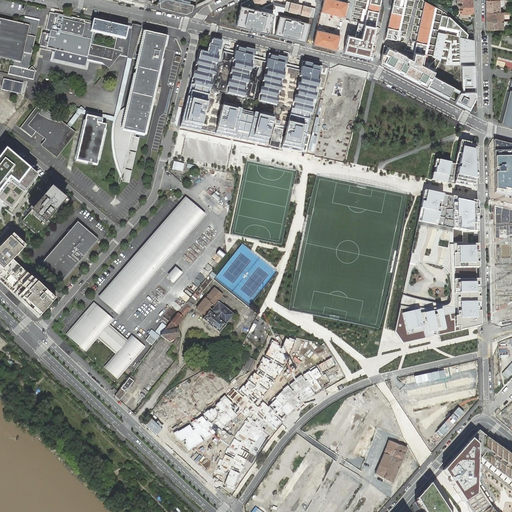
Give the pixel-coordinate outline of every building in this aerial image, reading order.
[(150,0),(150,4),(186,13),(191,10),(193,0),(150,0)] [(348,2),(338,0),(324,0),(321,11),(345,17),(348,2)] [(348,34),(344,51),(368,56),(374,26),(380,0),(368,0),(360,37),(348,34)] [(404,0),(394,0),(386,37),(396,40),(404,0)] [(496,0),(485,0),(486,13),(500,12),(503,12),(505,12),(505,10),(500,10),(499,2),(505,2),(504,0),(496,0)] [(316,9),(286,1),(284,11),(313,19),(316,9)] [(434,7),(424,1),(414,52),(425,53),(434,7)] [(274,14),(241,5),(236,25),(269,34),(274,14)] [(486,13),(486,22),(503,21),(503,18),(503,15),(504,15),(508,14),(510,14),(510,13),(508,13),(508,12),(505,12),(503,12),(500,12),(486,13)] [(66,14),(63,13),(63,15),(62,17),(56,16),(52,31),(51,30),(50,30),(46,48),(56,50),(53,60),(85,67),(91,40),(88,39),(90,31),(93,31),(125,39),(126,34),(127,28),(93,20),(92,24),(84,22),(85,20),(65,16),(66,14)] [(62,17),(63,15),(55,13),(55,14),(51,30),(52,31),(56,16),(62,17)] [(309,23),(279,16),(275,35),(305,42),(309,23)] [(28,69),(39,22),(24,19),(22,24),(0,18),(0,58),(14,61),(13,66),(10,65),(8,74),(34,80),(36,71),(28,69)] [(486,22),(486,30),(503,29),(503,28),(503,27),(503,21),(486,22)] [(340,36),(317,30),(313,44),(336,50),(340,36)] [(165,36),(144,31),(143,38),(126,34),(125,39),(122,51),(119,55),(127,57),(132,58),(138,59),(128,105),(123,126),(115,124),(114,128),(114,130),(114,133),(113,137),(114,140),(114,143),(114,147),(116,157),(118,168),(123,178),(122,181),(129,183),(132,171),(126,169),(126,168),(132,169),(136,153),(130,151),(130,149),(136,151),(140,134),(144,135),(158,73),(162,58),(163,54),(163,53),(164,47),(165,43),(167,36),(165,36)] [(433,56),(440,60),(446,34),(438,32),(433,56)] [(461,90),(432,75),(426,87),(469,109),(475,97),(474,40),(460,37),(461,65),(461,90)] [(199,131),(221,42),(211,40),(208,52),(199,50),(180,127),(199,131)] [(243,104),(256,51),(235,45),(222,99),(243,104)] [(425,53),(414,52),(412,59),(388,47),(385,54),(382,53),(380,63),(426,87),(432,75),(435,71),(422,65),(425,53)] [(273,111),(287,58),(266,53),(253,106),(273,111)] [(112,123),(115,124),(123,126),(128,105),(119,111),(132,58),(127,57),(114,117),(78,109),(66,126),(70,129),(82,114),(113,121),(112,123)] [(308,120),(321,67),(300,62),(287,115),(308,120)] [(24,83),(5,79),(3,90),(22,94),(24,83)] [(499,121),(511,124),(511,79),(507,90),(499,121)] [(499,84),(494,103),(500,105),(506,86),(499,84)] [(37,106),(20,128),(31,138),(36,132),(45,140),(41,147),(56,158),(76,134),(70,129),(66,126),(62,123),(60,123),(53,122),(48,120),(39,114),(42,110),(37,106)] [(222,108),(216,134),(266,146),(272,120),(222,108)] [(97,167),(106,126),(102,125),(103,121),(86,117),(76,162),(97,167)] [(156,134),(152,156),(159,158),(165,122),(161,121),(159,134),(156,134)] [(306,126),(287,121),(280,148),(300,153),(306,126)] [(511,143),(495,139),(495,169),(495,193),(511,195),(511,143)] [(476,145),(461,141),(456,164),(434,158),(429,179),(437,181),(477,189),(476,162),(476,145)] [(39,176),(6,149),(0,156),(0,193),(10,181),(25,193),(39,176)] [(67,198),(53,186),(22,221),(37,234),(67,198)] [(477,210),(476,201),(423,193),(417,223),(451,231),(465,235),(477,234),(477,210)] [(203,215),(186,199),(101,297),(119,312),(203,215)] [(98,240),(77,222),(67,234),(68,234),(44,262),(64,278),(87,252),(88,252),(98,240)] [(0,282),(39,318),(56,299),(13,259),(26,245),(13,233),(0,246),(0,282)] [(442,305),(402,296),(394,334),(402,344),(454,332),(480,326),(480,319),(479,293),(479,279),(475,279),(475,268),(478,268),(479,256),(479,244),(449,245),(451,297),(450,303),(446,305),(442,305)] [(175,267),(166,277),(173,284),(183,273),(175,267)] [(226,324),(231,318),(234,315),(221,305),(226,299),(213,289),(208,295),(207,295),(204,298),(205,299),(197,309),(206,316),(202,319),(219,333),(226,324)] [(199,294),(196,291),(193,295),(171,322),(176,326),(177,325),(198,299),(196,297),(199,294)] [(111,320),(94,305),(68,335),(85,350),(97,336),(117,354),(106,367),(117,377),(143,347),(132,338),(127,343),(107,325),(111,320)] [(176,326),(171,322),(160,336),(175,346),(179,341),(177,325),(176,326)] [(146,340),(152,345),(156,340),(150,335),(146,340)] [(225,484),(234,488),(246,460),(259,436),(273,418),(294,400),(327,382),(319,365),(288,385),(268,407),(263,402),(258,407),(255,404),(268,389),(283,369),(296,341),(287,337),(283,345),(272,341),(255,373),(238,392),(234,389),(224,395),(197,420),(175,433),(184,452),(220,431),(237,414),(245,407),(252,414),(241,427),(231,442),(222,460),(217,469),(228,475),(225,484)] [(131,362),(129,365),(124,372),(129,376),(141,360),(137,357),(133,363),(131,362)] [(247,357),(243,367),(250,370),(254,360),(247,357)] [(454,382),(451,370),(388,385),(431,454),(479,397),(480,362),(466,366),(466,389),(434,423),(414,394),(454,382)] [(133,381),(129,378),(121,388),(121,389),(115,396),(119,400),(126,393),(125,391),(126,388),(127,389),(133,381)] [(366,411),(348,460),(359,465),(379,409),(365,389),(355,393),(366,411)] [(511,400),(499,415),(511,425),(511,400)] [(315,419),(301,431),(312,439),(324,429),(336,422),(350,414),(342,401),(328,409),(315,419)] [(511,511),(511,457),(479,430),(480,444),(481,457),(511,481),(511,511),(495,511),(480,488),(478,496),(464,505),(468,511),(511,511)] [(480,444),(471,439),(442,471),(464,505),(478,496),(480,488),(481,457),(480,444)] [(305,449),(293,440),(245,507),(251,511),(380,511),(388,504),(377,496),(362,511),(326,511),(348,478),(332,467),(301,511),(277,493),(305,449)] [(384,453),(375,474),(392,483),(408,448),(398,444),(389,440),(384,453)] [(311,469),(302,483),(313,489),(322,475),(311,469)] [(211,488),(217,492),(227,477),(221,473),(211,488)] [(447,511),(430,484),(416,499),(423,511),(447,511)]
